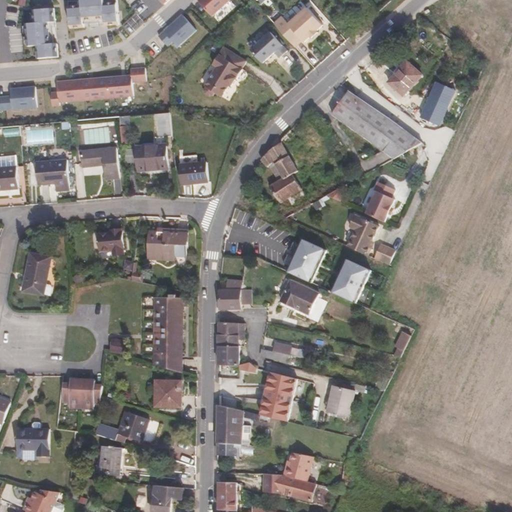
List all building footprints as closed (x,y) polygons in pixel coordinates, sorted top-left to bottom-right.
[(95,24),(108,23),(107,17),(106,2),(105,0),(65,0),(68,25),(79,24),(78,12),(94,11),(95,24)] [(200,0),(211,12),(224,0),(200,0)] [(281,15),(273,22),(295,45),(302,38),(303,40),(310,34),(313,32),(316,29),(322,23),(306,6),(288,22),(281,15)] [(166,24),(164,26),(178,42),(194,28),(180,12),(166,24)] [(53,27),(52,15),(46,15),(31,17),(23,17),(24,29),(17,30),(19,49),(25,48),(26,57),(54,55),(53,43),(41,44),(39,28),(53,27)] [(271,31),(251,49),(263,62),(275,51),(280,57),(288,50),(271,31)] [(205,85),(203,88),(203,91),(208,94),(211,92),(212,89),(221,95),(228,83),(230,84),(234,77),(236,77),(242,68),(240,66),(245,58),(223,45),(212,63),(216,65),(204,84),(205,85)] [(425,69),(411,58),(395,80),(408,91),(425,69)] [(129,73),(130,80),(145,79),(143,66),(128,67),(129,73)] [(118,74),(104,76),(106,96),(131,94),(130,80),(129,73),(118,74)] [(90,77),(79,77),(81,98),(106,96),(104,76),(90,77)] [(62,79),(54,79),(56,100),(81,98),(79,77),(62,79)] [(17,81),(7,82),(8,89),(1,90),(2,95),(2,103),(34,100),(32,80),(17,81)] [(437,83),(420,122),(426,126),(429,122),(440,126),(455,91),(437,83)] [(401,160),(429,144),(363,93),(357,89),(340,111),(381,144),(371,160),(378,170),(399,158),(401,160)] [(288,139),(279,147),(283,151),(290,143),(288,139)] [(167,164),(165,143),(135,145),(137,166),(167,164)] [(117,172),(114,146),(79,148),(80,162),(103,161),(104,173),(117,172)] [(0,178),(15,177),(12,147),(0,147),(0,178)] [(266,161),(267,162),(269,166),(274,164),(284,185),(278,187),(267,191),(273,206),(284,202),(303,196),(296,181),(300,180),(283,151),(279,147),(266,161)] [(67,185),(64,157),(35,158),(37,179),(54,179),(55,187),(67,185)] [(210,179),(207,161),(183,164),(185,182),(210,179)] [(274,164),(269,166),(278,187),(284,185),(274,164)] [(351,188),(357,184),(353,177),(346,178),(351,188)] [(329,188),(335,197),(351,188),(346,178),(329,188)] [(380,195),(369,218),(387,227),(391,218),(394,213),(398,204),(396,203),(400,195),(382,186),(378,194),(380,195)] [(328,201),(332,199),(335,197),(329,188),(324,195),(328,201)] [(303,196),(284,202),(289,210),(306,203),(303,196)] [(351,250),(368,257),(372,249),(370,248),(373,243),(379,230),(355,218),(350,229),(355,231),(351,241),(354,243),(351,250)] [(126,248),(127,224),(116,224),(116,228),(103,229),(102,242),(115,242),(115,248),(126,248)] [(184,257),(186,229),(163,227),(162,229),(149,227),(147,253),(184,257)] [(327,250),(304,240),(290,272),(312,282),(327,250)] [(391,268),(398,254),(384,247),(378,261),(391,268)] [(42,291),(48,253),(29,249),(22,287),(42,291)] [(244,276),(244,260),(235,260),(235,276),(244,276)] [(370,271),(347,261),(333,292),(356,303),(370,271)] [(81,277),(83,283),(100,279),(99,273),(81,277)] [(246,286),(245,277),(235,276),(232,275),(231,287),(222,288),(223,305),(246,306),(246,300),(246,286)] [(256,286),(246,286),(246,300),(256,301),(256,286)] [(309,312),(314,300),(287,287),(284,294),(282,299),(309,312)] [(369,301),(374,303),(380,290),(375,288),(369,301)] [(159,299),(154,369),(181,374),(185,302),(159,299)] [(222,371),(243,372),(243,362),(244,340),(241,339),(241,334),(247,335),(248,319),(223,316),(223,333),(223,360),(222,371)] [(398,365),(408,343),(397,339),(391,353),(393,355),(390,362),(398,365)] [(268,355),(267,356),(293,364),(297,347),(281,342),(279,352),(270,349),(268,355)] [(300,379),(283,374),(278,394),(294,398),(300,379)] [(69,382),(62,381),(61,395),(68,395),(68,402),(93,403),(93,396),(100,397),(101,382),(94,382),(94,377),(69,376),(69,382)] [(155,405),(179,407),(180,382),(156,380),(155,405)] [(384,396),(389,385),(378,382),(374,393),(384,396)] [(326,415),(347,420),(353,393),(333,387),(326,415)] [(219,425),(217,443),(216,449),(216,450),(235,452),(236,444),(245,446),(245,440),(253,441),(254,427),(246,426),(247,418),(252,422),(263,425),(264,419),(257,417),(247,414),(242,412),(236,411),(229,409),(230,405),(229,392),(222,391),(221,406),(219,425)] [(274,422),(268,421),(271,411),(250,404),(250,405),(238,401),(237,407),(230,405),(229,409),(236,411),(242,412),(247,414),(257,417),(264,419),(263,425),(272,428),(274,422)] [(97,432),(96,442),(119,446),(120,438),(137,442),(141,419),(117,415),(113,437),(108,436),(108,433),(97,432)] [(46,454),(46,429),(17,428),(16,459),(35,460),(36,454),(46,454)] [(270,448),(287,453),(291,436),(274,432),(270,448)] [(350,451),(328,444),(325,454),(347,461),(350,451)] [(96,476),(117,478),(120,453),(102,452),(101,466),(96,465),(96,476)] [(294,467),(292,466),(287,479),(261,475),(260,492),(285,498),(317,508),(322,492),(310,487),(317,465),(297,460),(294,467)] [(299,511),(300,511),(277,504),(232,500),(232,480),(213,479),(213,509),(231,509),(231,511),(299,511)] [(338,497),(345,500),(346,490),(339,489),(338,497)] [(177,493),(149,490),(144,511),(164,511),(166,503),(176,504),(177,493)] [(34,491),(31,500),(49,505),(52,497),(34,491)] [(329,511),(334,496),(322,492),(317,508),(329,511)] [(27,498),(26,500),(25,504),(22,510),(18,509),(17,511),(46,511),(48,507),(49,505),(31,500),(27,498)]
